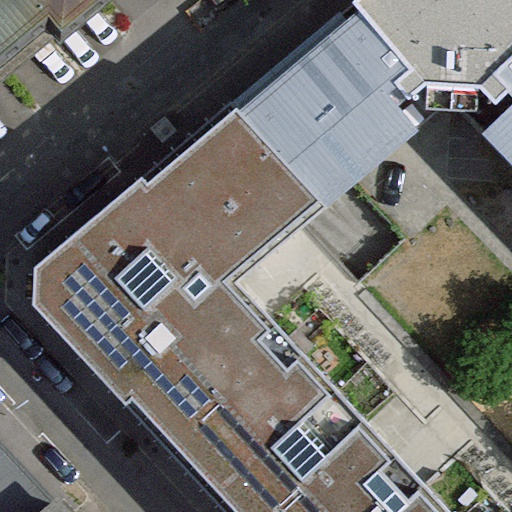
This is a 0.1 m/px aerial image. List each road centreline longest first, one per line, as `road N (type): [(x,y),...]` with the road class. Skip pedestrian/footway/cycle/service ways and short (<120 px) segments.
road 1 (residential): [(0,210),(264,0)]
road 2 (residential): [(0,367),(133,511)]
